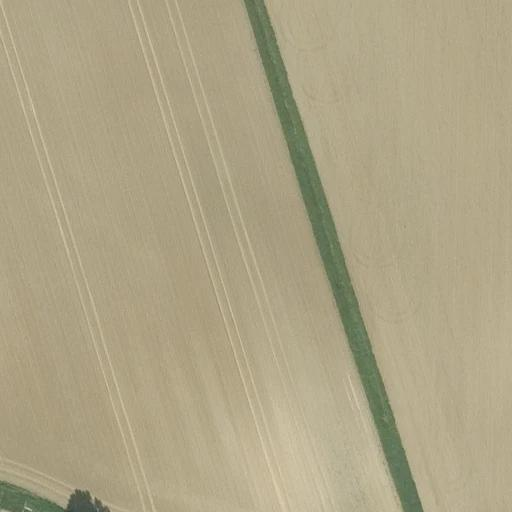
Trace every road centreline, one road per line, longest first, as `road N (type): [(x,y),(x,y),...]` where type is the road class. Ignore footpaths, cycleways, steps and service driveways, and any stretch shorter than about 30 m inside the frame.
road 1 (unclassified): [(298,495),(327,399),(212,0)]
road 2 (unclassified): [(0,382),(298,495)]
